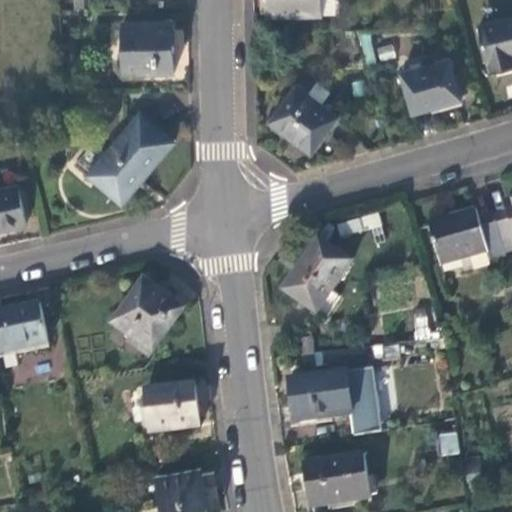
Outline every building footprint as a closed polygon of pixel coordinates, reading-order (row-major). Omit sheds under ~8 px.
[(320,0),(264,0),(264,19),(321,18),(320,0)] [(336,14),(333,0),(321,0),(324,15),(336,14)] [(511,17),(482,24),(494,75),(511,70),(511,17)] [(170,24),(119,25),(121,75),(171,74),(170,47),(170,24)] [(364,63),(374,62),(371,34),(361,34),(364,63)] [(450,57),(402,72),(415,112),(442,104),(462,97),(450,57)] [(338,118),(295,87),(269,123),(290,139),(311,154),(338,118)] [(170,142),(136,116),(87,178),(120,204),(143,176),(170,142)] [(12,189),(0,191),(0,232),(20,228),(12,189)] [(511,210),(497,214),(508,254),(511,252),(511,199),(509,201),(511,210)] [(493,258),(508,254),(497,214),(482,218),(480,209),(457,216),(432,223),(443,264),(490,251),(493,258)] [(361,229),(380,226),(378,213),(359,216),(361,229)] [(353,271),(319,245),(301,269),(283,293),(318,318),(353,271)] [(181,305),(138,278),(109,325),(152,352),(181,305)] [(37,307),(0,315),(0,356),(45,346),(37,307)] [(413,340),(427,340),(429,315),(414,314),(413,340)] [(348,374),(290,383),(296,424),(354,415),(357,436),(386,431),(377,369),(348,374)] [(192,381),(145,388),(151,432),(198,424),(192,381)] [(457,432),(439,432),(440,455),(458,455),(457,432)] [(365,457),(306,467),(310,489),(314,509),(373,499),(365,457)] [(208,511),(200,469),(154,478),(160,511),(208,511)]
